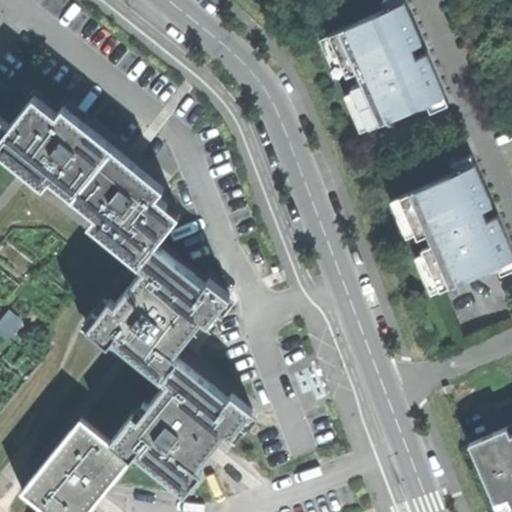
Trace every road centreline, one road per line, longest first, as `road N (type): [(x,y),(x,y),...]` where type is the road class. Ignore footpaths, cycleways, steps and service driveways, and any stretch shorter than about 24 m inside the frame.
road 1 (tertiary): [(385,391),(271,97),(235,53),(168,0)]
road 2 (residential): [(511,207),(422,0)]
road 3 (residential): [(385,391),(511,340)]
road 4 (tertiary): [(432,511),(385,391)]
